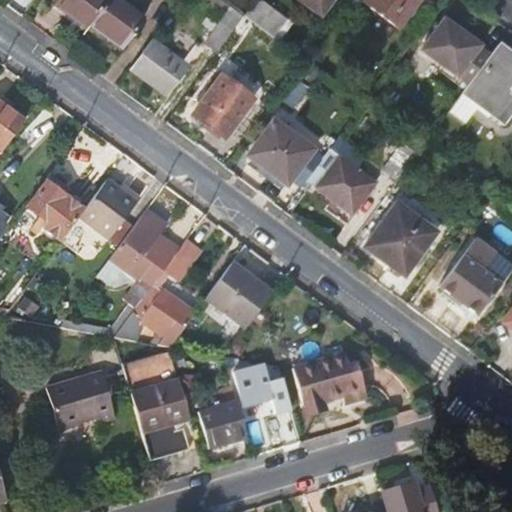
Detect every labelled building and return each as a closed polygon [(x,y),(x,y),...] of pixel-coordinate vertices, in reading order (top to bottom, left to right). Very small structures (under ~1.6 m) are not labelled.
[(86,28),(89,24),(106,0),(57,0),(54,5),(86,28)] [(106,0),(89,24),(121,47),(142,18),(117,0),(106,0)] [(283,20),(257,0),(255,0),(243,16),(271,36),(283,20)] [(301,0),(318,13),(327,0),(301,0)] [(418,0),(361,0),(398,27),(418,0)] [(232,8),(221,23),(232,32),(243,16),(232,8)] [(440,64),(466,84),(486,57),(474,48),(476,44),(442,19),(423,46),(442,61),(440,64)] [(205,44),(217,53),(232,32),(221,23),(205,44)] [(188,66),(152,39),(131,68),(168,95),(188,66)] [(511,110),(511,58),(494,45),(486,57),(466,84),(460,92),(502,124),(511,110)] [(222,77),(210,94),(197,112),(194,116),(224,138),(251,99),(222,77)] [(191,107),(197,112),(210,94),(203,90),(191,107)] [(0,154),(25,120),(0,101),(0,154)] [(313,149),(275,121),(249,157),(284,181),(288,185),(313,149)] [(381,172),(392,181),(407,160),(396,152),(381,172)] [(316,188),(333,200),(337,195),(356,210),(376,183),(340,156),(316,188)] [(135,200),(106,178),(83,209),(78,215),(108,237),(135,200)] [(40,227),(58,242),(78,215),(83,209),(45,180),(26,206),(45,221),(40,227)] [(353,214),(356,210),(337,195),(333,200),(353,214)] [(362,247),(400,275),(433,232),(395,203),(362,247)] [(162,219),(147,208),(109,258),(99,271),(113,281),(124,285),(132,275),(136,279),(122,298),(128,302),(128,305),(133,310),(153,283),(164,269),(178,249),(158,234),(161,230),(155,226),(162,219)] [(199,250),(185,240),(178,249),(168,263),(182,273),(199,250)] [(470,240),(435,286),(472,314),(495,284),(477,270),(489,254),(470,240)] [(175,278),(177,279),(182,273),(168,263),(164,269),(175,278)] [(206,296),(246,327),(271,293),(231,263),(206,296)] [(168,346),(193,313),(165,292),(175,278),(164,269),(153,283),(133,310),(113,336),(128,339),(141,319),(164,335),(158,344),(168,346)] [(17,307),(31,316),(38,306),(25,296),(17,307)] [(511,308),(503,321),(511,327),(511,308)] [(68,321),(67,328),(81,330),(99,333),(101,326),(68,321)] [(90,363),(81,330),(67,328),(57,326),(62,344),(70,368),(90,363)] [(47,373),(70,368),(62,344),(24,354),(24,357),(15,359),(19,373),(23,386),(49,379),(47,373)] [(305,411),(326,406),(325,402),(342,397),(344,404),(368,398),(358,363),(350,365),(346,353),(294,368),(305,411)] [(180,422),(190,419),(177,377),(166,381),(158,356),(122,366),(149,461),(189,450),(180,422)] [(0,377),(19,373),(15,359),(0,363),(0,377)] [(274,413),(291,408),(282,378),(268,383),(263,365),(235,372),(242,396),(267,389),(274,413)] [(103,371),(73,380),(85,420),(98,417),(100,423),(116,419),(103,371)] [(85,420),(73,380),(49,387),(60,427),(85,420)] [(213,393),(216,406),(236,400),(232,388),(213,393)] [(207,448),(246,437),(236,400),(216,406),(196,411),(207,448)] [(328,411),(326,406),(305,411),(307,416),(328,411)] [(466,447),(454,450),(457,461),(476,456),(472,445),(466,447)] [(415,483),(381,492),(386,511),(423,511),(417,493),(415,483)] [(431,488),(417,493),(423,511),(427,511),(437,509),(431,488)]
